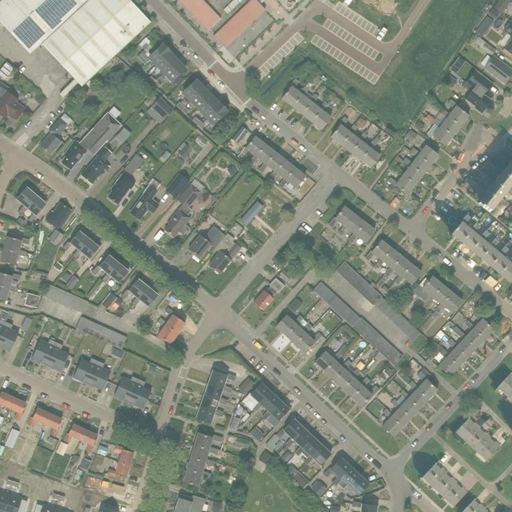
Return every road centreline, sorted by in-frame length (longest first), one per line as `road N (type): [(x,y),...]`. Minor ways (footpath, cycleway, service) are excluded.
road 1 (residential): [(424,0),(389,52),(316,5),(234,87)]
road 2 (unclassified): [(217,313),(16,156)]
road 3 (unclassified): [(386,472),(217,313)]
road 4 (residential): [(217,313),(338,172)]
road 5 (residential): [(386,472),(511,341)]
road 6 (residential): [(157,437),(0,370)]
road 7 (residential): [(157,437),(180,366),(217,313)]
road 8 (residential): [(511,315),(412,230)]
road 9 (residential): [(150,0),(234,87)]
